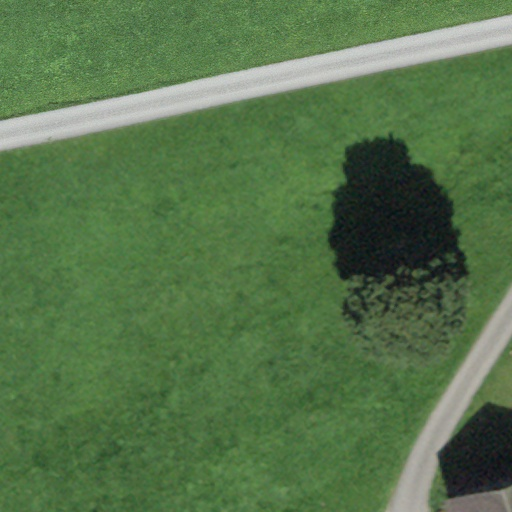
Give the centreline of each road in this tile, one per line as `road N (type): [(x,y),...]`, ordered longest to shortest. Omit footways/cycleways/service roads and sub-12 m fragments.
road 1 (unclassified): [(511,42),(0,144)]
road 2 (track): [(411,511),(456,391),(511,318)]
